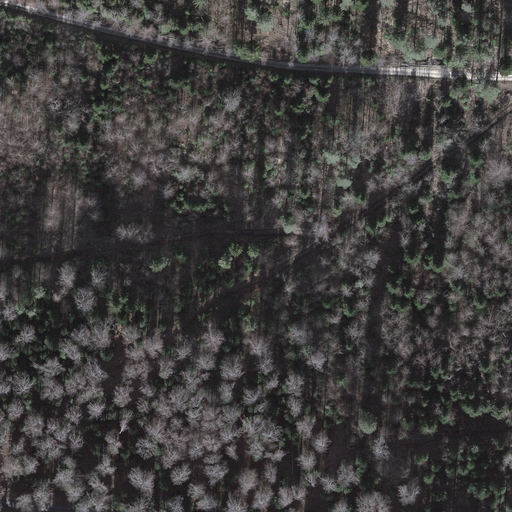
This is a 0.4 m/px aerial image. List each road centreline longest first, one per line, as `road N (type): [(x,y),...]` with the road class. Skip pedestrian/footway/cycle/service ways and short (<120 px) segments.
road 1 (track): [(0,3),(253,59),(511,74)]
road 2 (track): [(111,367),(173,334),(226,289),(299,259),(511,107)]
road 3 (track): [(0,263),(168,239),(331,235)]
